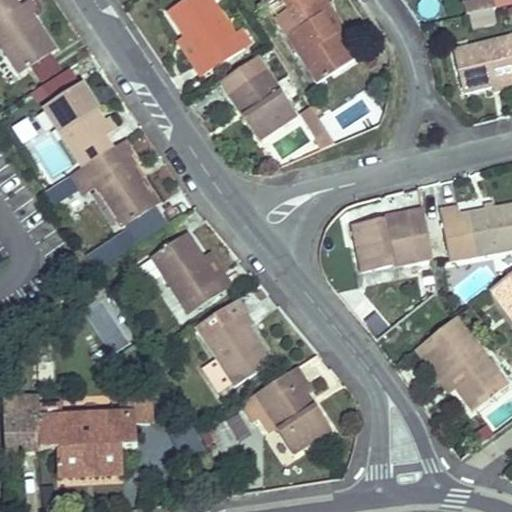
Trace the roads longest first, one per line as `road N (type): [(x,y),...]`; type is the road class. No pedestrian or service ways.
road 1 (residential): [(258,232),(393,402),(412,490)]
road 2 (residential): [(88,0),(258,232)]
road 3 (residential): [(258,232),(312,193),(438,162)]
road 4 (residential): [(384,0),(406,29),(438,162)]
road 5 (residential): [(286,511),(412,490)]
